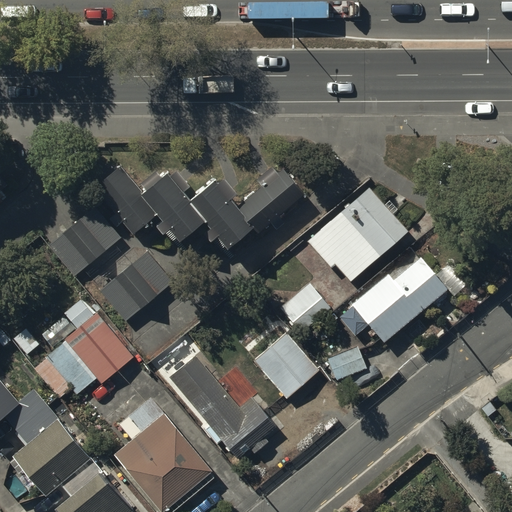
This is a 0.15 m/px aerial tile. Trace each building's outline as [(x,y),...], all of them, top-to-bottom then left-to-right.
[(113,204),(56,248),(81,279),(130,240),(123,232),(130,227),(142,242),(165,223),(169,227),(164,231),(171,241),(176,237),(191,255),(208,241),(218,252),(226,245),(237,259),(264,236),(266,238),(278,228),(282,233),(290,227),(286,221),(314,198),(291,170),(286,174),(281,168),(263,183),(270,190),(246,210),(242,206),(247,202),(234,185),(201,212),(188,196),(196,189),(185,175),(178,181),(172,173),(148,192),(130,169),(103,191),(113,204)] [(370,192),(308,245),(332,272),(336,269),(351,286),(408,236),(370,192)] [(148,253),(100,293),(126,324),(174,285),(148,253)] [(369,329),(383,347),(450,296),(423,261),(394,283),(391,279),(340,318),(356,339),(369,329)] [(331,309),(310,286),(282,311),(303,334),(331,309)] [(134,360),(97,315),(93,318),(81,303),(66,316),(79,332),(66,342),(68,345),(36,372),(59,401),(73,390),(78,396),(97,381),(102,387),(134,360)] [(287,337),(257,363),(291,401),(320,375),(287,337)] [(366,371),(358,349),(329,360),(338,382),(366,371)] [(176,377),(171,381),(209,428),(205,432),(217,447),(222,443),(238,464),(252,453),(255,457),(270,445),(265,439),(272,434),(269,431),(276,425),(254,397),(237,410),(197,360),(195,361),(193,359),(174,374),(176,377)] [(0,427),(7,422),(30,449),(14,462),(46,501),(62,488),(74,502),(62,511),(127,511),(100,479),(84,493),(72,479),(91,464),(58,425),(60,424),(33,391),(17,404),(0,383),(0,427)] [(169,511),(213,478),(153,402),(119,427),(133,445),(116,459),(158,511),(169,511)] [(480,511),(470,500),(455,511),(428,511),(427,511),(426,511),(480,511)]
